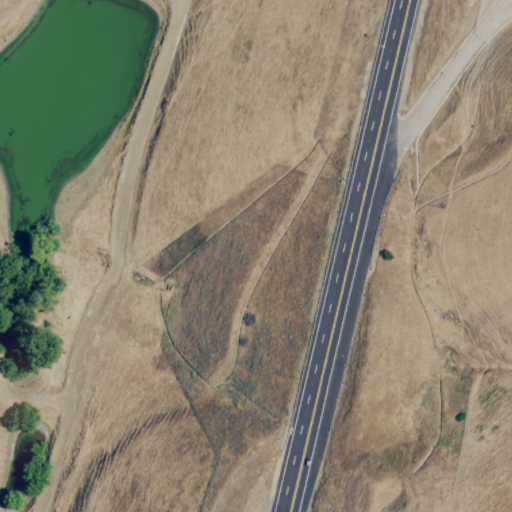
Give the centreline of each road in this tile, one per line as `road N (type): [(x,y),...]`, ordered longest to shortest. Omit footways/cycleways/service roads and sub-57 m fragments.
road 1 (trunk): [(284,511),(405,0)]
road 2 (residential): [(51,476),(101,244),(183,0)]
